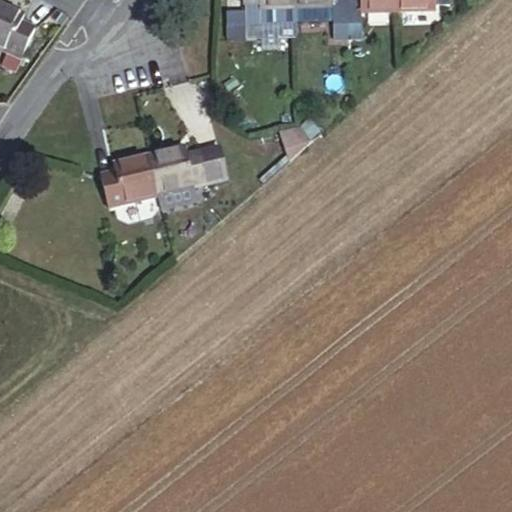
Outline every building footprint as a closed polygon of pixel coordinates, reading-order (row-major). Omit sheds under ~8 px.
[(297,24),(295,0),(244,0),(246,27),(297,24)] [(295,0),(297,24),(297,26),(333,25),(347,24),(346,0),(295,0)] [(346,0),(347,24),(361,24),(361,13),(397,12),(397,0),(346,0)] [(397,0),(397,12),(434,11),(434,5),(448,5),(447,0),(397,0)] [(15,74),(35,31),(21,25),(24,17),(0,6),(0,50),(7,54),(1,68),(15,74)] [(334,39),(347,38),(347,24),(333,25),(334,39)] [(347,38),(362,37),(361,24),(347,24),(347,38)] [(312,142),(300,129),(282,134),(291,161),(312,142)] [(227,180),(220,149),(187,157),(186,149),(149,158),(159,197),(163,212),(198,203),(195,188),(227,180)] [(159,197),(149,158),(113,167),(115,175),(100,178),(108,210),(159,197)]
